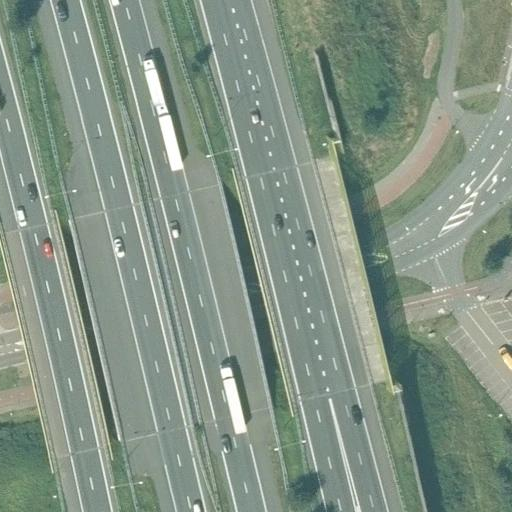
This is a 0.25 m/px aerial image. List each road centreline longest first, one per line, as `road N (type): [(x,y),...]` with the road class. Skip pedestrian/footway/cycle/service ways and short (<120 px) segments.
road 1 (secondary): [(0,364),(371,273),(466,230),(511,185)]
road 2 (secondary): [(490,140),(445,196),(392,236),(0,339)]
road 3 (motorway): [(62,0),(190,511)]
road 4 (motorway): [(250,511),(124,0)]
road 5 (motorway): [(0,99),(95,511)]
road 6 (motorway): [(325,394),(223,0)]
road 7 (residential): [(490,140),(448,100),(453,0)]
road 8 (motorway): [(363,511),(325,394)]
road 9 (motorway): [(349,511),(325,394)]
